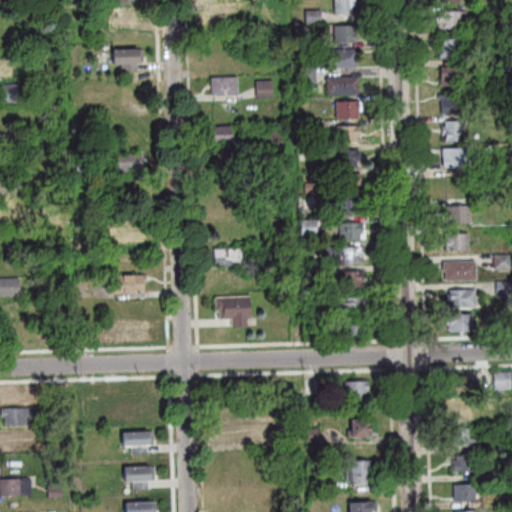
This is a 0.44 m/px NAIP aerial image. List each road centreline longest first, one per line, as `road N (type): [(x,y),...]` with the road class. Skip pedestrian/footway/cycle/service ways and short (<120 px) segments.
road 1 (residential): [(192,511),(173,0)]
road 2 (residential): [(415,511),(398,0)]
road 3 (residential): [(511,352),(0,367)]
